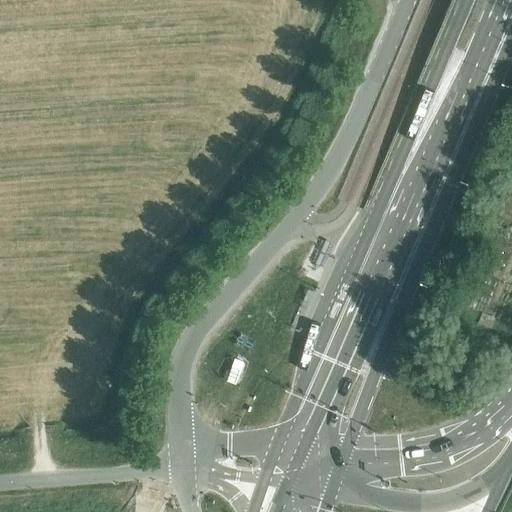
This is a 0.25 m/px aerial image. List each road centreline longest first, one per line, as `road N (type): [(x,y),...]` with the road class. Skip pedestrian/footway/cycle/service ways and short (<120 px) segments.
road 1 (unclassified): [(183,464),(183,401),(200,340),(293,229),(407,0)]
road 2 (primary): [(511,15),(381,325)]
road 3 (secondary): [(334,488),(433,505),(469,498),(511,456)]
road 4 (unclassified): [(0,485),(131,477),(183,464)]
road 5 (secondary): [(511,409),(459,443),(347,452)]
road 6 (primary): [(381,325),(337,362),(299,444)]
road 7 (primary): [(347,452),(374,377),(381,325)]
